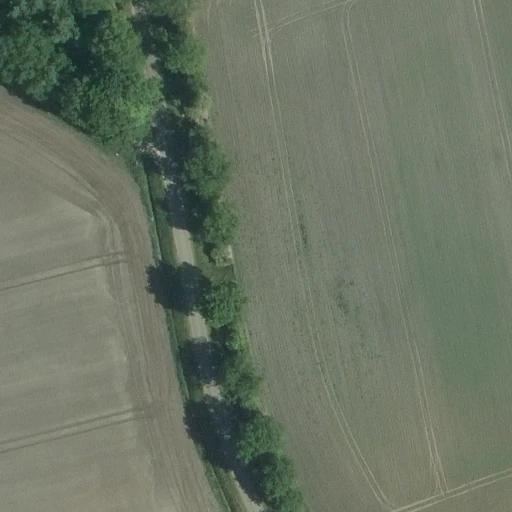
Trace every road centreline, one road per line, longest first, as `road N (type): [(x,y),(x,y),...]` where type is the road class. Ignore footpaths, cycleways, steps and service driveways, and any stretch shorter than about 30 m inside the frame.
road 1 (unclassified): [(254,511),(199,341),(138,0)]
road 2 (track): [(164,143),(115,127),(0,63)]
